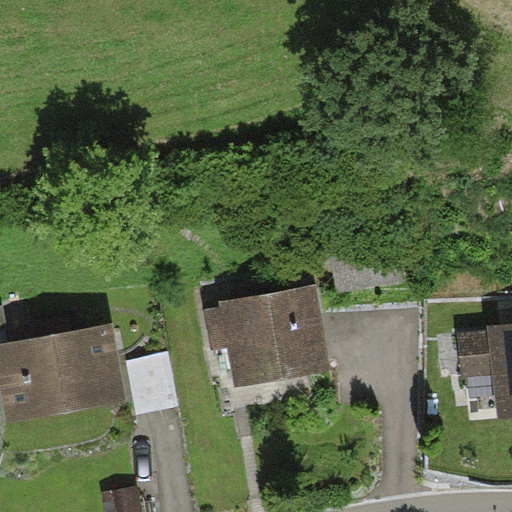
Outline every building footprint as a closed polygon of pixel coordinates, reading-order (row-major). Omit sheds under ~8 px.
[(398,248),(367,254),(373,285),(404,278),(398,248)] [(323,362),(311,292),(210,310),(217,348),(238,344),(244,376),(323,362)] [(119,399),(107,328),(2,346),(14,417),(119,399)] [(511,408),(511,332),(462,338),(466,374),(506,370),(510,409),(511,408)] [(175,350),(132,354),(138,411),(181,407),(175,350)] [(140,511),(136,488),(106,494),(109,511),(140,511)]
